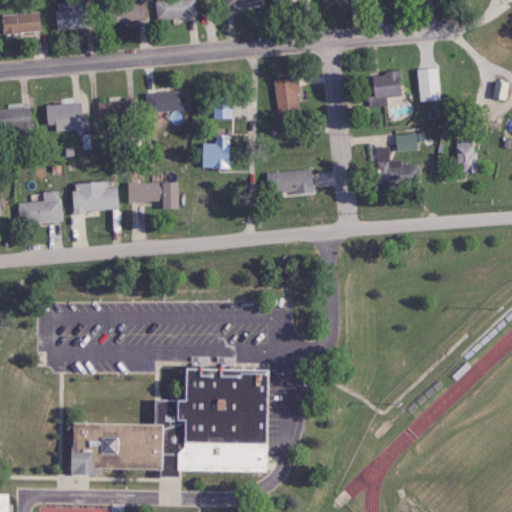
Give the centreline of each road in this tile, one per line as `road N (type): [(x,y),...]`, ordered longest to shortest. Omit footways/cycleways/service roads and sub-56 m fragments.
road 1 (residential): [(511,214),(0,258)]
road 2 (residential): [(448,24),(0,68)]
road 3 (residential): [(346,227),(328,37)]
